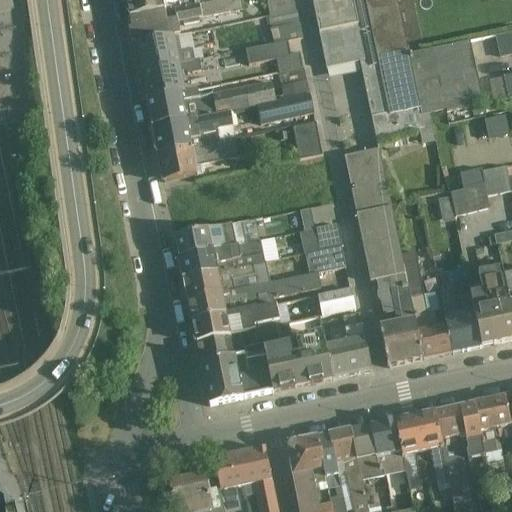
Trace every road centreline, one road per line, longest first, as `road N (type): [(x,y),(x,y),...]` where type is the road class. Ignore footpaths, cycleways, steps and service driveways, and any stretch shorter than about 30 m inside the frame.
road 1 (secondary): [(48,0),(86,311),(75,354),(62,370),(38,395),(0,414)]
road 2 (residential): [(100,0),(165,340)]
road 3 (residential): [(511,370),(267,427)]
road 4 (residential): [(165,340),(119,462)]
